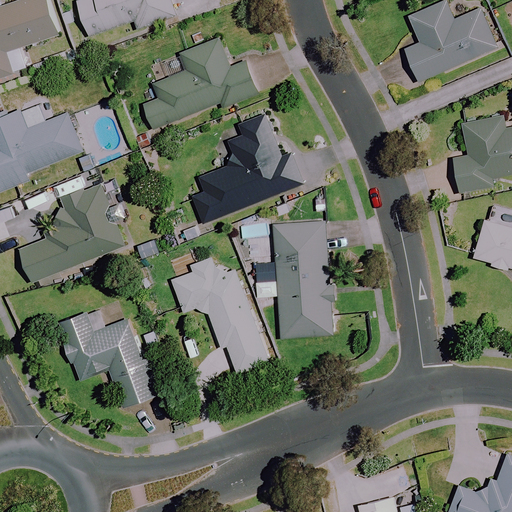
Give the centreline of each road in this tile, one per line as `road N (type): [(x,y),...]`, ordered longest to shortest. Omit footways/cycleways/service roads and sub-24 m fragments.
road 1 (residential): [(303,0),(373,140),(395,206),(427,388)]
road 2 (residential): [(95,495),(245,454),(427,388)]
